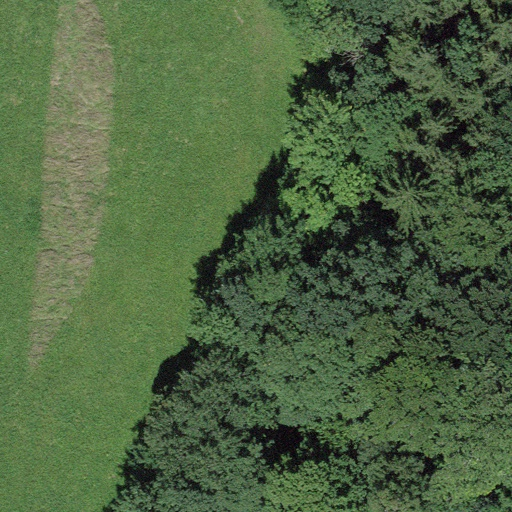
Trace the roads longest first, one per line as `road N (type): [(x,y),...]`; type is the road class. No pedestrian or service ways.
road 1 (track): [(235,511),(251,459),(377,214),(394,104),(379,0)]
road 2 (track): [(309,346),(419,296),(511,269)]
